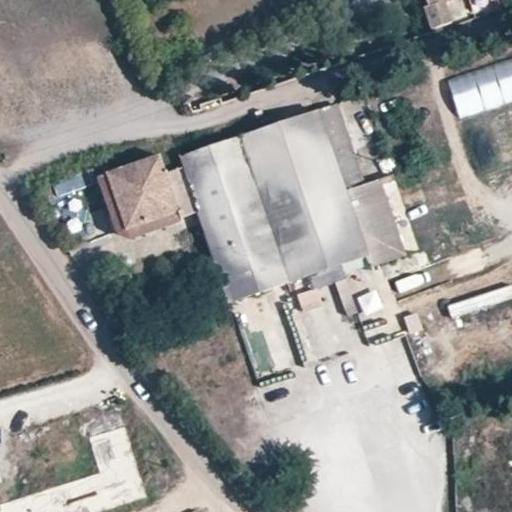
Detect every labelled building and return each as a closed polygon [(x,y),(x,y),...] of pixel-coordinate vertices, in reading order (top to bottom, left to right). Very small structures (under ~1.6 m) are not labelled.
[(428,0),(431,7),(424,9),(431,29),(453,21),(446,4),(457,0),(428,0)] [(511,55),(445,75),(457,115),(511,99),(511,55)] [(199,210),(230,301),(366,256),(400,244),(380,185),(367,189),(339,103),(180,155),(184,167),(199,210)] [(110,173),(129,232),(199,210),(184,167),(167,173),(162,157),(110,173)] [(400,244),(366,256),(369,265),(403,254),(400,244)] [(511,293),(511,288),(449,303),(451,313),(511,298),(511,293)] [(101,471),(0,503),(0,511),(96,511),(147,496),(124,425),(90,436),(101,471)]
